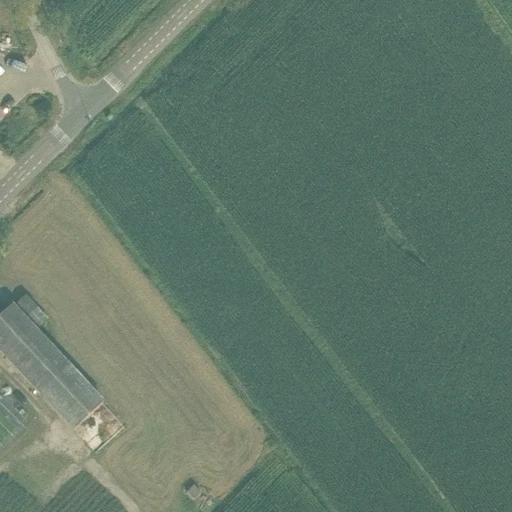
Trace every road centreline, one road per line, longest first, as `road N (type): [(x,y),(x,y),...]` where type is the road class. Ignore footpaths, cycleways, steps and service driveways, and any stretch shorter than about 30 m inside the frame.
road 1 (tertiary): [(78,115),(195,0)]
road 2 (unclassified): [(78,115),(20,0)]
